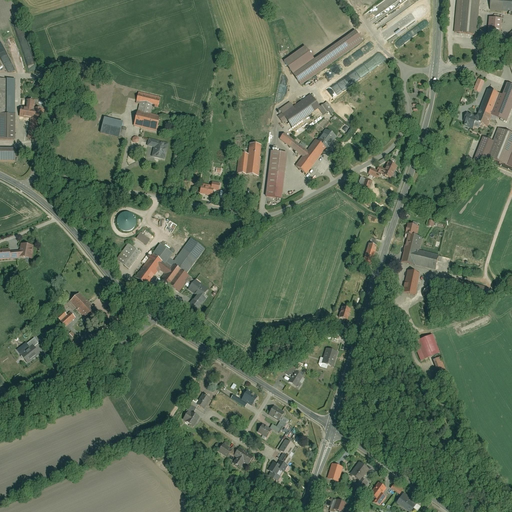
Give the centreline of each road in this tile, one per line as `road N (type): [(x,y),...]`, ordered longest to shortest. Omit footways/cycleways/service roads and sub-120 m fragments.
road 1 (residential): [(403,71),(407,114),(395,145),(266,215),(45,172),(22,188)]
road 2 (tertiary): [(331,429),(435,71)]
road 3 (tertiary): [(22,188),(61,217),(130,302),(154,317)]
road 4 (residential): [(0,412),(154,317)]
road 5 (tertiary): [(154,317),(271,390)]
